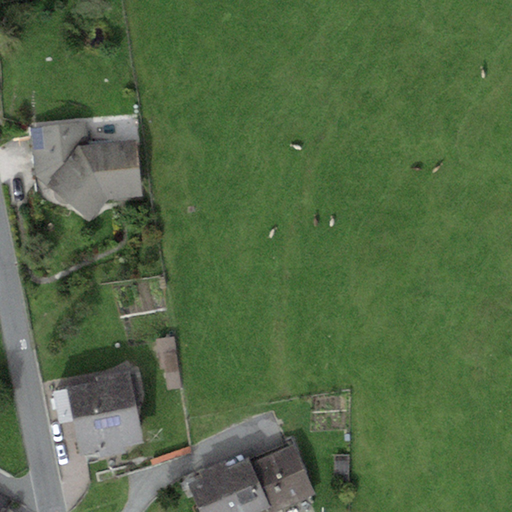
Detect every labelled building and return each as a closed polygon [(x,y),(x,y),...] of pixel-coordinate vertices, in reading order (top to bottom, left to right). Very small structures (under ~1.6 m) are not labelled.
[(83,125),(36,130),(40,173),(58,187),(57,190),(57,193),(58,195),(60,197),(63,199),(65,199),(68,199),(71,197),(81,196),(95,208),(105,194),(138,190),(133,143),(86,148),(83,125)] [(158,339),(160,350),(174,348),(172,337),(158,339)] [(170,385),(181,384),(176,348),(174,348),(160,350),(162,366),(167,365),(170,385)] [(73,384),(57,387),(62,418),(79,415),(85,446),(100,443),(100,446),(104,446),(105,449),(119,446),(118,440),(136,436),(129,400),(139,398),(135,375),(125,377),(125,375),(103,379),(104,384),(98,385),(97,380),(73,385),(73,384)] [(310,491),(290,443),(246,462),(264,504),(266,510),(310,491)] [(195,484),(207,511),(244,511),(264,504),(246,462),(228,470),(224,462),(203,471),(206,479),(195,484)]
